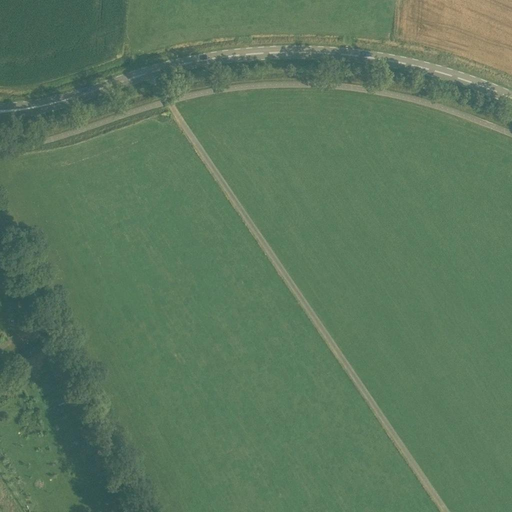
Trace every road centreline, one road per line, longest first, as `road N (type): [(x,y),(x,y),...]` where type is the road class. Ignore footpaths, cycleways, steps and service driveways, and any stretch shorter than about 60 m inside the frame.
road 1 (secondary): [(511,99),(385,60),(292,52),(203,61),(0,112)]
road 2 (track): [(0,219),(138,511)]
